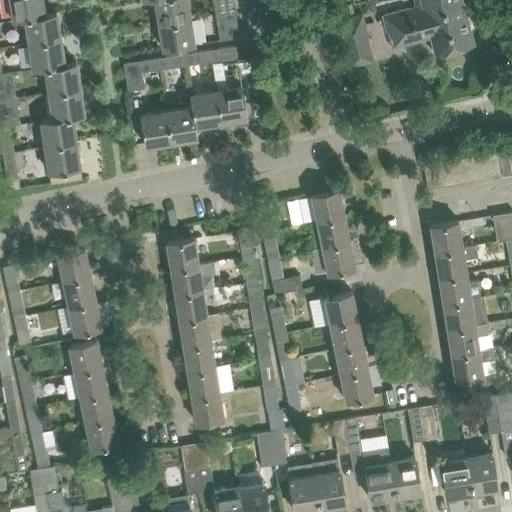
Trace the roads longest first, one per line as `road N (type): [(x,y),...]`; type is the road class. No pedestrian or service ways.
road 1 (residential): [(399,131),(422,268),(370,297),(381,359),(400,375),(441,367)]
road 2 (residential): [(147,186),(399,131)]
road 3 (residential): [(166,307),(180,395),(146,413),(130,408),(113,315)]
road 4 (residential): [(147,186),(166,307)]
